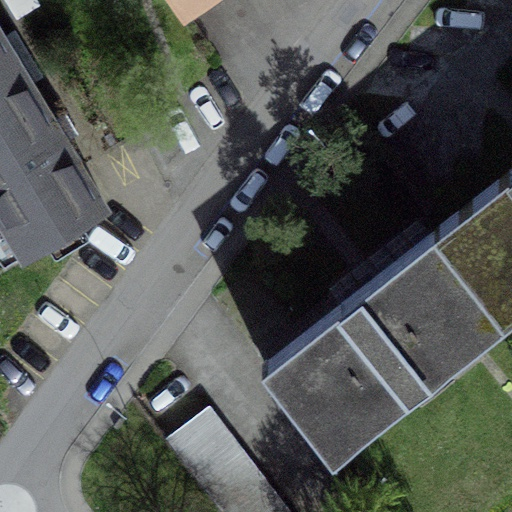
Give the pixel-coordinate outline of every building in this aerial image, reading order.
[(143,0),(121,0),(129,10),(143,0)] [(0,65),(20,54),(0,21),(0,65)] [(110,200),(20,54),(0,65),(0,221),(20,255),(110,200)] [(511,158),(508,162),(431,220),(498,308),(511,296),(511,158)] [(316,446),(498,308),(431,220),(336,292),(249,358),(316,446)]
